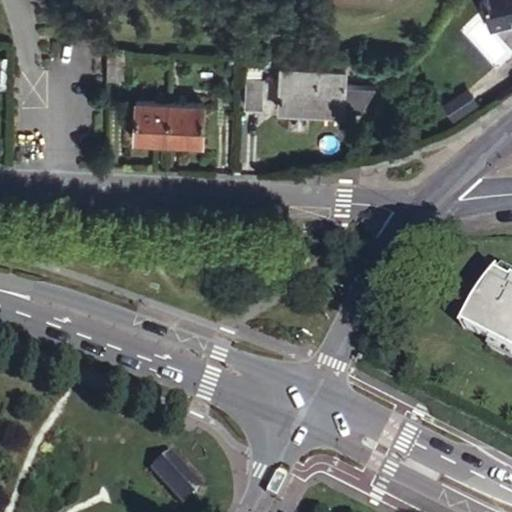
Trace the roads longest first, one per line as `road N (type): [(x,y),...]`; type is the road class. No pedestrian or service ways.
road 1 (residential): [(0,184),(416,210)]
road 2 (secondary): [(311,406),(218,365),(0,291)]
road 3 (unclassified): [(311,406),(366,290),(416,210)]
road 4 (secondary): [(511,485),(404,434),(311,406)]
road 5 (secondary): [(311,406),(389,467),(476,511)]
road 6 (unclassified): [(416,210),(511,127)]
road 7 (residential): [(311,406),(248,511)]
